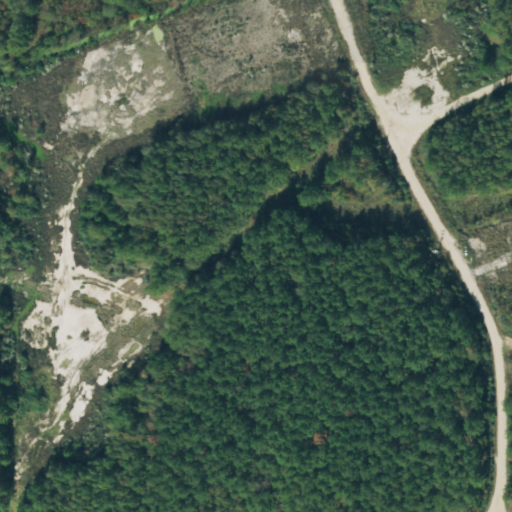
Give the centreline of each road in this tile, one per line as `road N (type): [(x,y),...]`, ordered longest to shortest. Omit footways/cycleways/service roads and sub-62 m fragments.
road 1 (track): [(484,511),(466,290),(382,142),(308,43),(308,9),(290,0)]
road 2 (track): [(511,88),(382,142)]
